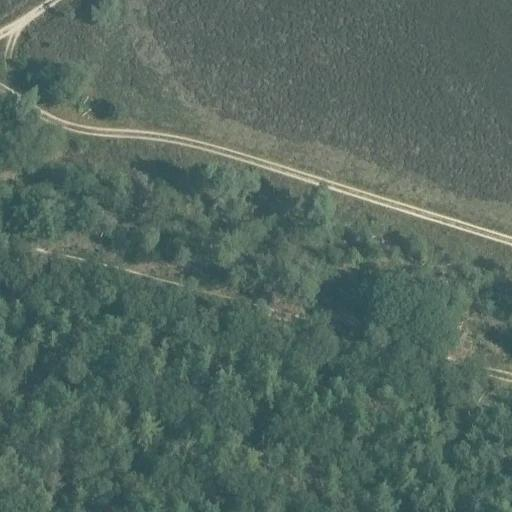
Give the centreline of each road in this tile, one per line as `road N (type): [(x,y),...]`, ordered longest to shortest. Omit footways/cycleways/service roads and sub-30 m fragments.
road 1 (track): [(0,87),(69,127),(194,143),(511,240)]
road 2 (track): [(511,376),(0,243)]
road 3 (track): [(402,511),(509,375)]
